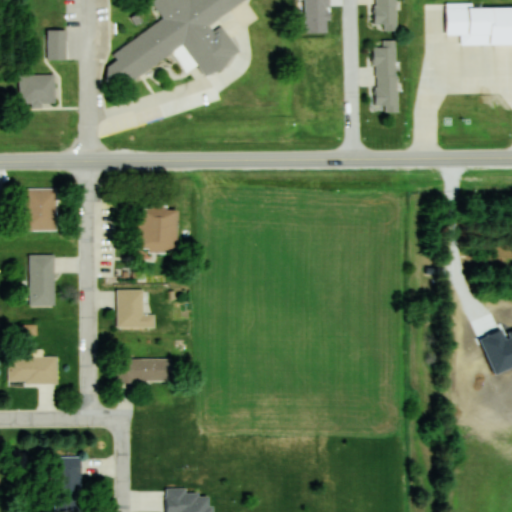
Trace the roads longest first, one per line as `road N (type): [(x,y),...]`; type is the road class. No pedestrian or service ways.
road 1 (tertiary): [(0,161),(511,158)]
road 2 (residential): [(85,162),(91,418),(120,416),(122,511)]
road 3 (residential): [(355,158),(352,0)]
